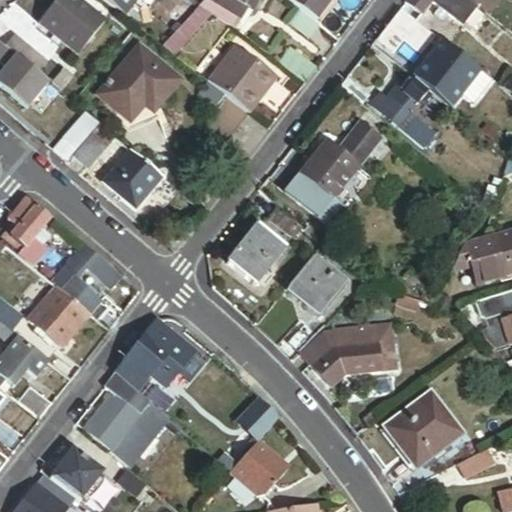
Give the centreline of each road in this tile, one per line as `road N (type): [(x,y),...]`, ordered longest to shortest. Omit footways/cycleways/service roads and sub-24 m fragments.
road 1 (residential): [(165,282),(389,0)]
road 2 (residential): [(165,282),(297,402),(378,511)]
road 3 (residential): [(0,498),(165,282)]
road 4 (residential): [(27,164),(165,282)]
